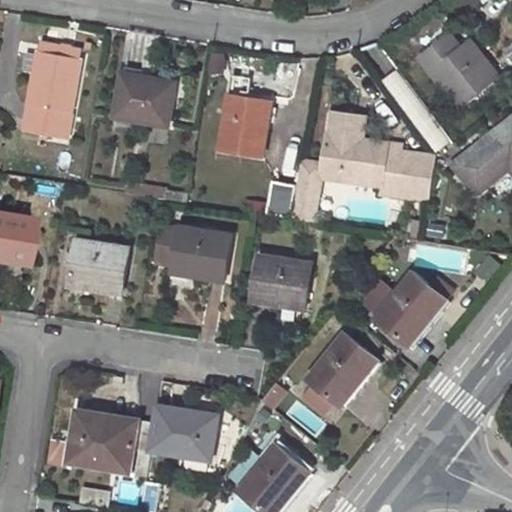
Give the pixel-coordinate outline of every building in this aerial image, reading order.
[(450,34),(421,55),(464,108),(501,78),(472,40),(462,47),(450,34)] [(40,51),(83,58),(85,49),(42,42),(40,51)] [(71,126),(83,58),(40,51),(39,56),(29,54),(26,71),(36,73),(26,131),(64,137),(66,125),(71,126)] [(226,75),(230,53),(213,51),(210,72),(226,75)] [(400,67),(385,78),(439,152),(454,141),(400,67)] [(239,83),(261,86),(263,75),(240,72),(239,83)] [(176,86),(143,81),(143,78),(125,75),(117,117),(169,125),(176,86)] [(231,95),(222,149),(265,156),(274,103),(231,95)] [(335,120),(356,123),(353,139),(364,141),(367,119),(336,113),(335,120)] [(325,165),(323,177),(383,186),(382,194),(417,198),(421,167),(420,167),(420,164),(416,163),(403,161),(404,152),(405,148),(364,141),(353,139),(356,123),(335,120),(332,136),(330,135),(325,165)] [(511,120),(456,165),(478,193),(511,167),(511,120)] [(432,200),(439,157),(404,152),(403,161),(416,163),(420,164),(420,167),(421,167),(417,198),(432,200)] [(320,164),(304,161),(300,185),(308,186),(309,180),(317,181),(318,176),(320,164)] [(325,165),(320,164),(318,176),(317,181),(309,180),(308,186),(300,185),(294,218),(316,221),(323,177),(325,165)] [(131,182),(129,191),(149,195),(150,185),(131,182)] [(0,212),(0,258),(26,263),(34,218),(0,212)] [(182,227),(175,271),(226,280),(234,235),(182,227)] [(81,240),(74,284),(121,292),(129,247),(81,240)] [(263,255),(255,301),(307,309),(315,264),(263,255)] [(489,257),(478,274),(489,280),(499,263),(489,257)] [(383,314),(379,318),(411,346),(455,292),(439,278),(433,286),(416,272),(399,293),(383,314)] [(368,301),(383,314),(399,293),(384,281),(368,301)] [(348,332),(310,379),(343,407),(381,360),(348,332)] [(282,384),(268,395),(278,407),(292,396),(282,384)] [(314,437),(325,424),(296,399),(285,411),(314,437)] [(161,405),(153,451),(214,461),(221,421),(197,416),(197,411),(161,405)] [(80,412),(71,459),(133,470),(140,423),(80,412)] [(54,439),(49,461),(63,464),(68,442),(54,439)] [(280,444),(241,491),(266,511),(279,511),(313,472),(280,444)] [(147,510),(161,510),(161,482),(147,482),(147,510)] [(85,486),(83,500),(108,504),(110,490),(85,486)]
